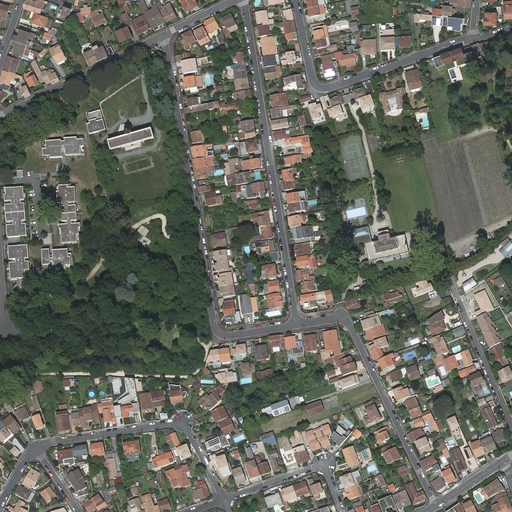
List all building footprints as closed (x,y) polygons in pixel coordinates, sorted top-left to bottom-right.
[(29,0),(26,0),(24,9),(34,13),(35,13),(38,14),(40,6),(42,6),(44,1),(41,0),(36,0),(36,2),(29,0)] [(197,4),(194,0),(180,0),(186,11),(192,8),(191,7),(197,4)] [(306,0),(309,9),(318,7),(316,0),(306,0)] [(152,25),(153,27),(163,22),(165,21),(162,16),(157,5),(152,7),(154,10),(148,12),(143,1),(139,3),(139,4),(143,12),(150,25),(152,25)] [(161,10),(167,22),(177,17),(171,5),(163,9),(160,2),(157,4),(160,11),(161,10)] [(0,3),(0,15),(7,18),(10,6),(0,3)] [(453,6),(449,6),(444,5),(443,10),(433,9),(432,11),(433,11),(433,15),(438,16),(443,16),(444,16),(452,17),(453,9),(453,6)] [(72,9),(65,7),(62,17),(65,18),(72,9)] [(320,15),(318,7),(309,9),(311,17),(320,15)] [(284,22),(294,21),(292,15),(291,9),(284,11),(285,16),(284,18),(284,22)] [(91,15),(94,19),(97,26),(107,21),(102,10),(81,13),(81,14),(83,17),(91,15)] [(131,22),(126,12),(121,15),(126,25),(131,22)] [(262,23),(263,26),(266,25),(273,24),(273,23),(271,23),(271,21),(269,21),(267,12),(256,14),(258,24),(262,23)] [(34,13),(30,23),(45,28),(49,17),(41,15),(40,14),(38,14),(35,13),(34,13)] [(415,16),(415,22),(420,22),(420,19),(432,21),(432,25),(436,25),(438,16),(433,15),(414,13),(415,16)] [(486,13),(486,14),(486,18),(485,18),(485,23),(485,24),(485,26),(493,26),(493,25),(497,25),(497,13),(486,13)] [(135,26),(139,34),(150,29),(145,20),(143,15),(132,20),(135,26)] [(222,20),(227,30),(236,26),(234,21),(233,22),(230,16),(222,20)] [(464,19),(444,16),(443,26),(453,27),(453,30),(461,31),(462,23),(463,24),(464,19)] [(220,28),(214,18),(205,22),(210,33),(220,28)] [(286,35),(290,34),(296,33),(294,21),(284,22),(279,23),(280,28),(281,27),(282,30),(285,30),(286,35)] [(273,24),(266,25),(266,26),(259,28),(260,37),(271,35),(269,27),(274,26),(273,24)] [(116,32),(121,42),(132,36),(128,26),(116,32)] [(325,39),(328,38),(325,26),(313,28),(314,32),(316,41),(325,39)] [(208,37),(204,28),(194,33),(201,47),(206,45),(203,40),(207,38),(206,38),(208,37)] [(17,29),(15,35),(28,40),(31,41),(33,42),(35,37),(34,35),(31,33),(17,29)] [(197,42),(192,31),(183,36),(185,40),(182,41),(185,47),(187,51),(190,50),(189,47),(190,46),(190,45),(197,42)] [(396,49),(395,31),(380,31),(382,49),(396,49)] [(50,42),(53,35),(50,34),(47,33),(46,32),(43,39),(50,42)] [(400,36),(400,43),(400,47),(411,46),(411,35),(410,35),(410,33),(401,34),(401,36),(400,36)] [(31,41),(28,40),(15,35),(12,44),(16,45),(28,49),(31,41)] [(276,55),(273,37),(261,39),(262,43),(260,45),(262,46),(264,57),(276,55)] [(422,47),(434,43),(432,37),(420,41),(422,47)] [(325,39),(316,41),(319,54),(329,51),(328,46),(327,47),(325,39)] [(365,53),(377,53),(376,45),(376,40),(363,40),(363,42),(361,42),(361,48),(362,55),(365,55),(365,53)] [(479,44),(472,45),(474,52),(481,50),(479,44)] [(28,49),(16,45),(14,51),(26,56),(28,49)] [(57,63),(67,58),(65,54),(60,45),(51,49),(57,63)] [(99,61),(109,56),(103,45),(98,48),(98,49),(94,51),(99,61)] [(472,45),(471,45),(470,46),(465,47),(440,56),(440,57),(442,57),(444,64),(474,53),(474,52),(472,45)] [(94,51),(93,49),(84,53),(90,66),(99,61),(94,51)] [(336,58),(337,61),(341,60),(343,66),(356,63),(355,58),(357,57),(356,54),(344,56),(343,52),(335,53),(336,58)] [(331,59),(336,58),(335,53),(322,56),(323,61),(322,61),(326,78),(335,76),(331,59)] [(190,54),(176,56),(177,63),(191,60),(190,54)] [(20,60),(14,58),(12,57),(8,56),(4,69),(10,71),(15,73),(20,60)] [(275,57),(275,56),(263,57),(265,68),(277,66),(275,57)] [(213,69),(211,57),(210,57),(205,58),(203,58),(204,71),(213,69)] [(32,65),(39,78),(42,76),(36,63),(32,65)] [(248,78),(245,63),(244,64),(239,65),(234,65),(223,67),(224,71),(233,69),(235,80),(248,78)] [(265,70),(267,80),(279,78),(277,68),(265,70)] [(415,88),(422,86),(420,76),(418,69),(414,70),(415,72),(411,73),(411,71),(406,73),(410,88),(414,87),(415,88)] [(13,75),(15,76),(15,73),(10,71),(9,73),(3,70),(0,80),(10,85),(13,75)] [(53,84),(60,81),(56,72),(52,74),(51,71),(47,73),(53,84)] [(30,86),(34,85),(39,83),(33,72),(27,75),(28,78),(27,79),(30,86)] [(202,76),(194,78),(184,79),(186,90),(190,89),(191,93),(197,92),(196,88),(204,87),(202,76)] [(287,78),(285,78),(285,81),(288,81),(288,84),(298,82),(296,76),(287,78)] [(249,89),(248,78),(235,80),(236,91),(249,89)] [(10,85),(0,80),(0,101),(1,102),(8,95),(3,92),(4,90),(9,92),(9,91),(12,86),(10,85)] [(27,98),(32,95),(27,86),(22,88),(27,98)] [(366,88),(354,92),(357,101),(369,97),(366,88)] [(242,102),(251,101),(250,90),(234,93),(234,96),(238,95),(238,94),(240,94),(242,102)] [(380,96),(383,105),(385,115),(390,113),(390,112),(392,111),(391,107),(397,106),(399,111),(405,110),(402,97),(405,97),(403,90),(380,96)] [(271,96),(273,108),(282,106),(289,105),(287,93),(282,94),(271,96)] [(342,95),(330,99),(333,109),(345,105),(342,95)] [(188,100),(189,107),(199,106),(197,98),(188,100)] [(185,114),(220,107),(220,106),(219,104),(219,103),(215,103),(199,106),(189,107),(185,108),(185,114)] [(236,103),(228,105),(220,107),(223,120),(227,119),(226,110),(236,109),(236,103)] [(311,106),(315,119),(324,116),(320,103),(311,106)] [(281,108),(272,109),(273,119),(283,117),(281,108)] [(101,110),(87,114),(90,123),(87,124),(90,134),(106,130),(101,110)] [(300,122),(301,126),(306,126),(307,125),(304,116),(301,116),(299,117),(299,119),(302,119),(302,122),(300,122)] [(288,119),(281,120),(281,121),(272,122),(274,130),(285,128),(285,125),(289,124),(288,119)] [(243,132),(255,130),(253,121),(242,122),(243,132)] [(127,136),(108,141),(111,150),(154,138),(152,129),(131,135),(132,133),(131,131),(131,130),(128,129),(127,130),(125,131),(125,133),(126,135),(127,136)] [(256,137),(255,130),(243,132),(241,132),(241,134),(243,134),(244,139),(256,137)] [(191,133),(193,143),(204,142),(203,131),(191,133)] [(287,139),(287,140),(291,139),(290,135),(286,135),(286,136),(284,136),(283,131),(274,133),(275,141),(287,139)] [(311,142),(309,136),(309,135),(307,136),(305,136),(305,137),(293,139),(294,144),(306,142),(311,142)] [(77,137),(64,138),(65,142),(61,142),(61,140),(46,141),(47,149),(43,149),(43,156),(49,156),(50,159),(63,158),(62,153),(65,153),(65,156),(81,155),(81,147),(84,147),(84,139),(78,140),(77,137)] [(246,142),(246,141),(243,141),(243,144),(246,144),(248,153),(259,151),(257,140),(246,142)] [(191,147),(193,159),(213,155),(212,151),(204,153),(203,148),(212,146),(211,144),(191,147)] [(298,155),(285,158),(286,166),(289,166),(289,164),(297,163),(296,157),(299,157),(298,155)] [(193,160),(195,169),(206,166),(214,165),(213,156),(207,157),(193,160)] [(246,162),(248,169),(261,167),(260,159),(253,161),(246,162)] [(231,175),(239,174),(238,169),(236,170),(235,164),(229,165),(231,175)] [(195,169),(197,179),(207,177),(206,173),(215,171),(214,165),(206,166),(195,169)] [(285,183),(292,182),(296,181),(296,178),(299,177),(297,169),(293,170),(283,172),(284,181),(285,183)] [(250,173),(228,176),(230,186),(249,183),(248,177),(251,177),(250,173)] [(285,183),(284,183),(285,191),(294,190),(292,183),(294,184),(298,183),(297,181),(292,182),(285,183)] [(252,185),(253,194),(265,192),(263,183),(252,185)] [(67,185),(59,186),(60,192),(58,192),(59,203),(63,203),(63,206),(62,206),(63,222),(66,221),(66,224),(60,225),(60,229),(62,229),(63,244),(79,242),(78,235),(81,235),(80,228),(82,227),(81,223),(77,223),(77,221),(78,220),(77,205),(75,205),(75,202),(77,202),(75,187),(68,188),(67,185)] [(24,188),(7,189),(8,195),(6,195),(6,202),(10,202),(10,205),(6,205),(8,223),(12,223),(12,225),(8,226),(9,238),(28,237),(27,224),(24,225),(24,221),(27,221),(26,204),(22,204),(22,201),(25,200),(24,188)] [(211,191),(204,192),(205,195),(207,206),(222,204),(221,197),(216,198),(214,191),(211,191)] [(287,195),(289,204),(301,202),(299,193),(287,195)] [(247,205),(251,205),(252,209),(256,209),(261,208),(260,200),(247,203),(247,205)] [(301,202),(289,204),(290,213),(302,211),(301,202)] [(270,225),(268,212),(251,215),(252,219),(259,218),(261,218),(262,227),(270,225)] [(303,216),(289,218),(291,229),(301,227),(301,224),(302,223),(304,222),(303,216)] [(273,239),(270,225),(262,227),(263,230),(261,231),(262,236),(249,238),(250,243),(267,240),(273,239)] [(296,229),(298,245),(299,245),(309,244),(315,242),(312,226),(296,229)] [(369,226),(348,231),(352,246),(365,243),(373,241),(369,226)] [(369,261),(411,251),(407,234),(391,237),(389,229),(379,232),(381,239),(373,241),(365,243),(369,261)] [(211,236),(214,248),(227,245),(224,234),(211,236)] [(507,252),(505,254),(508,257),(509,256),(511,258),(511,257),(511,243),(510,241),(503,247),(505,249),(507,252)] [(262,244),(261,242),(254,244),(251,244),(252,249),(256,248),(257,251),(259,253),(275,251),(273,242),(262,244)] [(296,246),(295,246),(297,257),(310,254),(309,244),(299,245),(298,245),(297,246),(296,246)] [(10,247),(11,260),(15,260),(15,263),(11,263),(12,280),(27,279),(27,271),(31,271),(31,262),(27,262),(27,259),(30,259),(29,245),(10,247)] [(69,250),(53,251),(54,256),(51,256),(50,250),(42,251),(44,266),(51,265),(51,267),(55,267),(55,269),(67,268),(67,266),(72,266),(72,257),(69,257),(69,250)] [(226,250),(214,252),(215,260),(217,260),(218,264),(228,262),(232,261),(231,256),(228,257),(226,250)] [(278,252),(270,253),(271,262),(279,261),(278,252)] [(314,255),(297,259),(300,271),(305,270),(308,269),(310,269),(317,268),(316,262),(315,262),(314,255)] [(218,264),(216,264),(218,275),(220,275),(233,273),(232,266),(229,267),(228,262),(218,264)] [(261,267),(263,278),(277,276),(275,265),(261,267)] [(308,269),(305,270),(305,271),(297,272),(299,281),(304,280),(304,283),(316,281),(315,277),(309,278),(308,272),(310,272),(310,270),(310,269),(308,269)] [(232,273),(220,275),(222,282),(219,283),(220,287),(233,285),(232,273)] [(501,277),(495,280),(499,287),(505,284),(501,277)] [(267,284),(268,293),(270,293),(280,292),(278,281),(269,283),(269,284),(267,284)] [(302,284),(303,288),(302,289),(303,293),(315,291),(314,285),(316,284),(316,282),(302,284)] [(489,288),(486,282),(479,287),(478,287),(477,286),(465,294),(468,299),(475,295),(473,292),(476,290),(480,288),(481,291),(483,291),(489,302),(487,302),(490,307),(491,310),(498,307),(487,288),(489,288)] [(233,285),(220,287),(221,295),(224,294),(224,298),(235,296),(233,285)] [(326,300),(334,299),(332,291),(302,297),(303,302),(308,301),(308,304),(312,304),(312,300),(326,298),(326,300)] [(485,303),(487,302),(489,302),(483,291),(481,291),(480,293),(485,303)] [(385,295),(387,304),(401,300),(399,292),(389,295),(389,294),(385,295)] [(283,307),(281,293),(267,296),(269,308),(272,307),(272,309),(282,307),(283,307)] [(251,298),(250,294),(240,296),(244,315),(253,313),(253,312),(252,305),(252,302),(251,298)] [(361,301),(357,303),(356,298),(353,299),(345,302),(348,310),(354,308),(355,310),(363,307),(361,301)] [(223,305),(225,316),(236,314),(234,305),(236,305),(236,303),(234,304),(233,301),(224,302),(225,305),(223,305)] [(272,309),(268,310),(269,317),(283,315),(282,307),(272,309)] [(486,313),(477,317),(482,327),(491,323),(493,322),(491,317),(488,318),(486,313)] [(361,322),(364,331),(365,330),(376,327),(373,319),(378,318),(377,314),(375,315),(370,316),(371,319),(361,322)] [(440,317),(437,318),(437,320),(429,323),(430,325),(429,326),(429,327),(427,328),(429,331),(431,330),(433,335),(446,329),(442,320),(441,320),(440,317)] [(482,327),(481,328),(486,338),(495,334),(497,332),(495,327),(493,328),(491,323),(482,327)] [(386,335),(383,325),(376,327),(365,330),(369,341),(386,335)] [(456,338),(466,333),(463,326),(453,331),(456,338)] [(330,333),(333,352),(334,352),(333,348),(338,347),(336,331),(330,332),(330,333)] [(327,353),(333,352),(330,333),(324,334),(327,353)] [(486,338),(490,348),(502,343),(499,337),(497,338),(495,334),(486,338)] [(283,335),(269,337),(271,350),(273,350),(273,348),(279,347),(280,349),(286,348),(285,341),(284,341),(283,335)] [(315,335),(304,337),(307,352),(317,351),(315,335)] [(436,357),(438,363),(440,362),(444,360),(442,355),(449,352),(443,339),(441,339),(439,336),(434,338),(432,339),(439,355),(436,357)] [(284,339),(285,341),(286,348),(286,349),(290,349),(290,353),(297,351),(296,343),(298,343),(297,340),(295,340),(295,337),(284,339)] [(369,347),(376,362),(378,361),(384,358),(380,347),(388,344),(385,338),(373,342),(374,345),(369,347)] [(233,349),(234,356),(248,354),(246,344),(237,345),(237,348),(233,349)] [(256,346),(259,360),(271,358),(268,344),(256,346)] [(508,366),(510,366),(504,355),(500,345),(492,349),(502,369),(508,366)] [(220,361),(221,363),(232,362),(229,348),(218,349),(220,361)] [(218,349),(210,351),(207,363),(220,361),(218,349)] [(490,350),(501,370),(502,369),(492,349),(490,350)] [(321,356),(322,362),(325,361),(328,360),(330,358),(328,353),(321,356)] [(343,353),(330,358),(328,360),(329,362),(331,360),(332,362),(344,358),(343,353)] [(393,366),(388,356),(384,358),(378,361),(383,371),(393,366)] [(459,367),(454,356),(445,360),(450,371),(459,367)] [(340,368),(353,363),(351,358),(340,362),(340,361),(336,363),(338,368),(340,368)] [(429,363),(431,369),(433,373),(434,376),(437,375),(435,368),(432,358),(428,359),(429,363)] [(242,364),(244,374),(252,373),(251,372),(256,371),(254,363),(251,364),(250,362),(242,364)] [(358,371),(354,363),(353,363),(340,368),(343,377),(358,371)] [(406,370),(410,381),(420,378),(416,366),(406,370)] [(498,372),(504,383),(506,382),(511,379),(511,373),(508,366),(502,369),(501,370),(498,372)] [(258,373),(259,381),(265,379),(264,378),(273,376),(272,370),(258,373)] [(399,370),(390,374),(392,381),(402,377),(399,370)] [(236,371),(215,374),(216,378),(222,384),(238,382),(236,371)] [(469,378),(473,387),(475,392),(481,390),(478,385),(484,383),(479,373),(469,378)] [(360,383),(357,375),(340,381),(343,389),(360,383)] [(121,378),(109,377),(112,395),(120,394),(120,388),(122,385),(121,378)] [(74,378),(63,380),(64,387),(76,385),(74,378)] [(135,379),(125,378),(130,394),(118,401),(119,404),(126,403),(138,397),(135,379)] [(42,381),(33,384),(35,390),(35,391),(36,394),(42,393),(42,390),(44,389),(42,381)] [(205,399),(200,404),(204,409),(206,407),(209,410),(213,407),(213,408),(222,399),(219,396),(226,389),(222,384),(216,389),(217,389),(206,400),(205,399)] [(170,392),(172,403),(183,401),(181,391),(171,392),(170,386),(164,387),(166,393),(170,392)] [(152,392),(153,401),(165,399),(164,395),(164,390),(157,391),(152,392)] [(396,395),(399,404),(406,401),(412,399),(409,390),(404,392),(396,395)] [(154,413),(152,394),(141,395),(143,410),(144,414),(154,413)] [(37,411),(41,409),(37,396),(35,397),(32,397),(37,411)] [(287,399),(271,405),(275,417),(292,411),(287,399)] [(422,417),(423,417),(422,414),(416,399),(408,402),(410,406),(408,406),(414,420),(417,419),(422,417)] [(321,401),(305,407),(309,417),(325,412),(321,401)] [(364,405),(370,416),(364,419),(367,425),(380,419),(375,406),(372,401),(364,405)] [(113,402),(102,404),(103,411),(105,421),(112,420),(112,423),(116,422),(114,407),(114,405),(113,402)] [(337,408),(338,412),(350,409),(348,404),(337,408)] [(498,426),(488,404),(479,408),(489,430),(491,429),(498,426)] [(92,408),(90,408),(90,410),(92,420),(93,420),(93,419),(95,419),(97,420),(100,419),(98,405),(93,405),(92,408)] [(211,412),(216,423),(223,419),(230,416),(225,405),(218,409),(211,412)] [(121,406),(114,407),(116,418),(123,417),(121,408),(121,406)] [(123,417),(123,418),(128,417),(128,412),(133,411),(133,406),(121,408),(123,417)] [(18,411),(22,421),(29,417),(25,408),(18,411)] [(90,408),(79,410),(79,413),(79,414),(81,425),(86,424),(86,422),(92,420),(90,410),(90,408)] [(295,413),(297,419),(304,416),(302,410),(295,413)] [(57,414),(60,432),(70,430),(67,412),(57,414)] [(72,414),(69,415),(71,426),(74,426),(81,425),(79,414),(79,413),(72,414)] [(435,422),(431,413),(426,416),(423,417),(422,417),(423,421),(427,419),(429,419),(432,426),(434,430),(432,431),(433,433),(439,431),(435,422)] [(11,415),(4,421),(15,435),(22,429),(11,415)] [(40,415),(32,418),(37,430),(44,427),(41,420),(42,420),(40,415)] [(460,426),(455,416),(446,420),(453,435),(460,432),(457,427),(460,426)] [(414,420),(414,421),(416,424),(417,426),(424,424),(423,421),(422,417),(417,419),(414,420)] [(230,419),(219,424),(224,435),(226,434),(235,430),(230,419)] [(439,431),(444,429),(440,420),(435,422),(439,431)] [(323,429),(320,430),(322,436),(319,438),(320,440),(321,439),(323,447),(330,445),(329,439),(331,438),(330,436),(332,435),(329,425),(323,427),(323,429)] [(335,446),(338,449),(352,432),(349,430),(347,432),(339,425),(336,433),(334,432),(332,438),(338,443),(335,446)] [(0,431),(0,438),(3,442),(10,435),(4,428),(0,431)] [(376,432),(377,435),(381,445),(387,442),(386,440),(390,439),(386,431),(385,428),(376,432)] [(491,429),(489,430),(492,438),(495,444),(506,439),(502,430),(493,434),(491,429)] [(169,445),(171,451),(173,450),(172,449),(180,446),(175,433),(174,433),(173,430),(165,432),(170,444),(169,445)] [(313,431),(307,433),(313,450),(321,447),(318,440),(320,440),(319,438),(322,436),(320,430),(313,432),(313,431)] [(408,435),(412,444),(417,441),(422,439),(425,437),(423,433),(423,432),(419,434),(418,430),(408,435)] [(224,435),(205,444),(208,449),(211,448),(212,451),(219,448),(218,445),(221,443),(223,448),(230,445),(226,434),(224,435)] [(422,439),(417,441),(422,454),(431,449),(425,437),(422,439)] [(267,440),(263,441),(264,446),(271,444),(272,446),(277,444),(275,438),(267,440)] [(495,444),(492,438),(480,443),(485,454),(497,450),(495,444)] [(446,448),(442,439),(438,441),(440,447),(437,448),(438,451),(446,448)] [(126,455),(140,453),(139,441),(124,444),(126,455)] [(480,443),(480,441),(471,445),(477,458),(485,454),(480,443)] [(103,443),(91,445),(93,458),(103,457),(104,461),(107,461),(106,460),(106,456),(105,456),(103,443)] [(187,444),(176,449),(179,456),(183,455),(185,459),(192,456),(187,444)] [(76,449),(73,449),(74,457),(88,455),(86,445),(75,447),(76,449)] [(303,452),(295,455),(298,464),(309,460),(304,445),(301,446),(303,452)] [(389,445),(382,448),(389,464),(400,458),(395,448),(391,450),(389,445)] [(343,451),(349,467),(359,463),(353,447),(343,451)] [(473,457),(469,447),(465,449),(469,459),(473,457)] [(58,452),(60,464),(64,463),(64,459),(74,457),(73,449),(58,452)] [(106,452),(108,458),(114,457),(113,450),(106,452)] [(241,457),(238,450),(233,451),(229,453),(231,457),(235,455),(236,458),(241,457)] [(450,453),(458,472),(466,468),(462,459),(459,461),(458,458),(461,457),(458,450),(450,453)] [(267,454),(273,472),(279,470),(275,457),(278,456),(276,451),(267,454)] [(156,459),(160,467),(174,462),(171,453),(156,459)] [(217,458),(223,476),(231,473),(225,455),(217,458)] [(425,471),(436,466),(431,457),(421,462),(425,471)] [(106,460),(107,461),(109,473),(110,481),(113,481),(113,479),(115,478),(114,477),(116,476),(116,472),(114,459),(106,460)] [(246,464),(251,478),(260,475),(255,461),(246,464)] [(264,463),(258,466),(261,475),(270,473),(267,463),(264,463)] [(187,465),(175,469),(181,485),(181,487),(190,484),(188,479),(187,479),(184,481),(181,473),(185,472),(189,470),(187,465)] [(397,469),(399,473),(400,476),(405,473),(404,470),(407,469),(405,465),(397,469)] [(71,466),(65,471),(68,475),(67,476),(71,481),(72,481),(75,486),(74,487),(78,493),(79,492),(82,497),(88,495),(87,490),(83,484),(86,482),(82,477),(85,475),(81,470),(79,471),(77,469),(74,471),(71,466)] [(241,467),(231,471),(236,484),(244,482),(243,477),(244,477),(241,467)] [(447,483),(448,484),(452,482),(451,480),(455,478),(448,467),(445,468),(447,471),(442,474),(447,483)] [(28,487),(30,488),(33,485),(40,474),(31,469),(24,480),(25,480),(27,481),(24,485),(28,487)] [(181,485),(175,469),(166,472),(168,477),(170,476),(174,487),(181,485)] [(359,470),(341,477),(345,489),(356,485),(359,484),(357,478),(361,476),(359,470)] [(444,484),(447,483),(442,474),(440,470),(437,472),(440,478),(444,484)] [(199,474),(203,482),(208,479),(203,472),(199,474)] [(386,485),(381,475),(374,477),(375,479),(378,478),(382,487),(386,485)] [(445,486),(444,484),(440,478),(431,483),(437,491),(445,486)] [(308,481),(315,499),(320,498),(318,495),(323,493),(320,484),(314,486),(312,480),(308,481)] [(485,491),(490,498),(496,495),(505,491),(497,481),(484,489),(485,491)] [(304,483),(293,486),(297,497),(309,493),(307,486),(305,487),(304,483)] [(359,496),(360,496),(356,487),(359,486),(359,484),(356,485),(345,489),(349,500),(359,496)] [(426,498),(423,492),(417,494),(412,484),(406,486),(414,504),(426,498)] [(55,496),(48,486),(41,491),(47,501),(55,496)] [(297,497),(293,486),(286,489),(286,490),(281,492),(285,501),(297,497)] [(22,487),(17,495),(28,501),(32,493),(22,487)] [(197,490),(200,499),(210,495),(207,487),(197,490)] [(272,496),(265,499),(268,508),(279,504),(279,506),(283,505),(278,490),(271,493),(272,496)] [(393,497),(398,509),(411,504),(405,491),(393,497)] [(482,493),(487,501),(490,498),(485,491),(482,493)] [(505,491),(496,495),(500,504),(492,507),(494,511),(492,511),(491,511),(497,511),(511,507),(505,491)] [(361,502),(369,499),(366,493),(363,495),(360,496),(359,496),(361,501),(361,502)] [(141,497),(146,511),(159,511),(161,511),(159,508),(158,505),(154,506),(150,494),(141,497)] [(89,500),(86,502),(84,504),(89,511),(97,507),(99,511),(107,505),(105,502),(103,503),(98,495),(89,500)] [(391,496),(386,499),(389,509),(392,507),(393,510),(397,509),(391,496)] [(313,508),(302,511),(312,511),(319,510),(314,498),(310,500),(313,508)] [(141,506),(138,499),(128,502),(129,507),(130,507),(133,505),(134,508),(131,510),(131,511),(140,511),(139,507),(141,506)] [(157,503),(158,505),(159,508),(161,508),(162,511),(171,508),(167,499),(157,503)] [(386,499),(378,501),(382,511),(387,511),(386,510),(389,509),(386,499)] [(15,509),(11,507),(8,511),(28,511),(23,509),(26,503),(20,500),(15,509)] [(477,511),(476,508),(471,500),(466,502),(467,504),(463,506),(466,511),(477,511)] [(364,511),(364,509),(361,502),(361,501),(353,504),(355,510),(357,509),(358,509),(359,511),(364,511)]
